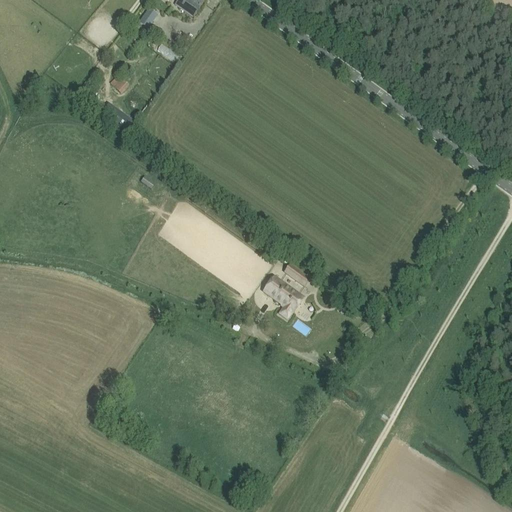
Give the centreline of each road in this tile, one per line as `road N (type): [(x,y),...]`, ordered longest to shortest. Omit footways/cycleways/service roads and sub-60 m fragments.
road 1 (track): [(336,511),(511,218)]
road 2 (tertiary): [(483,170),(248,0)]
road 3 (unclassified): [(373,321),(483,170)]
